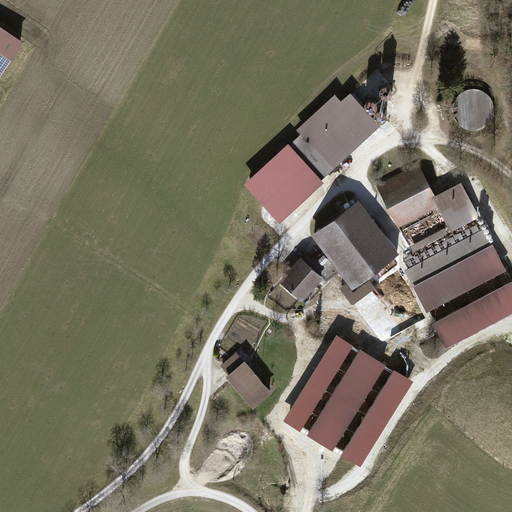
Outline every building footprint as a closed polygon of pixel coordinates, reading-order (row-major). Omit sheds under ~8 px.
[(0,64),(17,39),(0,28),(0,64)] [(344,90),(281,149),(314,183),(376,125),(344,90)] [(420,163),(379,183),(400,226),(441,205),(434,192),(420,163)] [(434,192),(441,205),(452,228),(480,215),(462,178),(434,192)] [(357,200),(305,235),(342,289),(393,255),(357,200)] [(481,229),(403,271),(424,312),(503,271),(481,229)] [(295,258),(274,282),(295,301),(317,278),(295,258)] [(511,287),(509,281),(431,323),(445,349),(511,312),(511,287)] [(368,330),(367,312),(337,314),(337,331),(368,330)] [(358,340),(323,341),(323,349),(358,347),(358,340)] [(224,374),(219,378),(245,409),(266,392),(233,352),(217,366),(224,374)]
